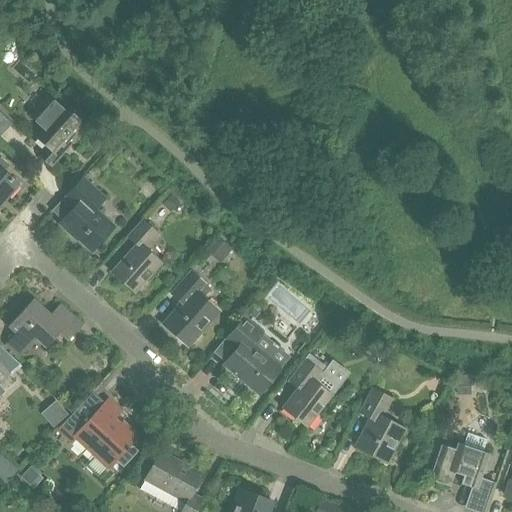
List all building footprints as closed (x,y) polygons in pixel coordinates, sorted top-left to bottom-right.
[(31,117),(45,130),(37,139),(49,149),(41,158),(51,167),(59,158),(85,128),(64,109),(63,111),(48,98),(31,117)] [(0,135),(12,124),(0,112),(0,135)] [(0,203),(4,199),(6,200),(19,186),(0,168),(0,203)] [(69,236),(70,235),(72,233),(98,258),(99,257),(91,250),(113,227),(94,209),(105,198),(84,178),(62,201),(72,211),(68,216),(66,214),(56,225),(71,240),(72,239),(69,236)] [(126,237),(136,246),(112,273),(140,298),(141,298),(135,292),(161,263),(146,249),(159,234),(142,220),(126,237)] [(182,303),(175,311),(173,309),(161,322),(178,338),(180,336),(196,350),(196,349),(190,344),(206,325),(209,327),(220,314),(215,310),(214,312),(201,301),(211,290),(190,272),(169,295),(171,296),(172,295),(182,303)] [(64,327),(34,299),(8,327),(29,346),(36,339),(45,348),(64,327)] [(237,349),(223,366),(258,395),(281,367),(252,344),(262,331),(245,318),(226,341),(237,349)] [(293,420),(295,418),(313,433),(314,432),(307,426),(331,395),(314,383),(322,373),(304,359),(287,381),(298,389),(287,403),(286,401),(279,409),(293,420)] [(0,381),(9,374),(0,363),(0,381)] [(456,386),(473,386),(473,383),(472,375),(456,375),(456,378),(456,386)] [(372,419),(357,448),(385,463),(386,460),(393,463),(393,462),(387,459),(403,428),(382,417),(392,399),(372,389),(359,413),(372,419)] [(100,477),(109,468),(125,450),(127,452),(130,449),(128,447),(139,436),(118,416),(122,412),(108,399),(89,419),(77,408),(57,431),(71,443),(75,439),(93,456),(86,463),(100,477)] [(451,481),(471,488),(464,507),(477,511),(485,511),(496,483),(481,478),(489,454),(482,451),(485,441),(467,435),(464,445),(457,443),(455,449),(441,444),(429,480),(449,487),(451,481)] [(139,490),(179,511),(195,511),(202,500),(191,494),(202,474),(161,451),(145,480),(139,490)] [(15,468),(0,455),(0,476),(5,480),(15,468)] [(32,468),(22,478),(34,490),(44,479),(32,468)] [(269,511),(273,502),(240,489),(230,511),(269,511)] [(345,511),(346,511),(348,511),(321,500),(316,511),(345,511)]
